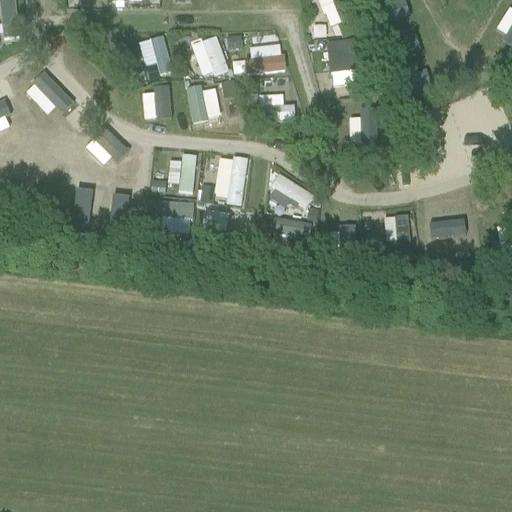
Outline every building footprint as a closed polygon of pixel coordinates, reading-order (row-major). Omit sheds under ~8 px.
[(318,0),(305,0),(313,30),(325,27),(318,0)] [(379,41),(396,35),(391,21),(374,28),(379,41)] [(350,28),(338,32),(342,42),(353,38),(350,28)] [(208,75),(208,76),(214,74),(202,39),(186,44),(198,79),(208,75)] [(421,47),(431,76),(454,68),(444,40),(421,47)] [(240,42),(227,43),(228,55),(241,54),(240,42)] [(216,66),(228,64),(226,46),(213,47),(216,66)] [(360,48),(325,51),(328,82),(363,79),(360,48)] [(492,53),(479,58),(483,70),(496,65),(492,53)] [(392,55),(384,58),(388,70),(396,67),(392,55)] [(185,69),(176,71),(178,81),(187,79),(185,69)] [(145,73),(133,77),(137,90),(149,86),(145,73)] [(404,80),(394,83),(398,96),(408,92),(404,80)] [(372,85),(362,85),(363,95),(372,95),(372,85)] [(255,86),(243,87),(243,101),(256,100),(255,86)] [(232,87),(221,89),(223,104),(235,102),(232,87)] [(180,89),(164,90),(165,102),(181,102),(180,89)] [(8,90),(0,97),(9,107),(16,100),(8,90)] [(144,103),(129,104),(131,128),(146,127),(144,103)] [(150,105),(151,123),(164,123),(163,104),(150,105)] [(260,126),(281,124),(279,107),(258,109),(260,126)] [(326,111),(329,130),(361,125),(359,107),(326,111)] [(366,131),(354,132),(354,146),(366,146),(366,131)] [(84,143),(83,155),(93,156),(94,144),(84,143)] [(232,157),(225,207),(241,209),(248,160),(232,157)] [(382,157),(368,157),(368,169),(382,169),(382,157)] [(27,172),(26,184),(39,185),(41,173),(27,172)] [(136,172),(136,185),(153,185),(153,172),(136,172)] [(71,179),(70,194),(104,195),(105,181),(71,179)] [(255,197),(293,211),(299,193),(261,179),(255,197)] [(151,187),(150,200),(163,201),(164,188),(151,187)] [(201,193),(199,207),(213,208),(214,194),(201,193)] [(265,220),(266,208),(251,206),(250,218),(265,220)] [(308,215),(307,226),(315,227),(316,216),(308,215)] [(23,220),(16,228),(27,236),(34,228),(23,220)] [(427,228),(437,267),(461,261),(451,222),(427,228)] [(76,224),(75,235),(86,236),(87,225),(76,224)] [(292,243),(293,225),(258,224),(257,242),(292,243)] [(329,236),(342,236),(342,224),(329,224),(329,236)] [(370,246),(382,245),(380,225),(369,225),(370,246)] [(137,236),(136,246),(148,247),(149,237),(137,236)] [(239,244),(237,257),(249,259),(251,245),(239,244)] [(302,253),(300,267),(309,268),(311,254),(302,253)] [(496,257),(482,259),(484,272),(497,270),(496,257)] [(374,261),(362,261),(362,275),(374,275),(374,261)] [(421,271),(419,285),(432,287),(433,273),(421,271)] [(501,271),(490,274),(493,285),(504,282),(501,271)]
